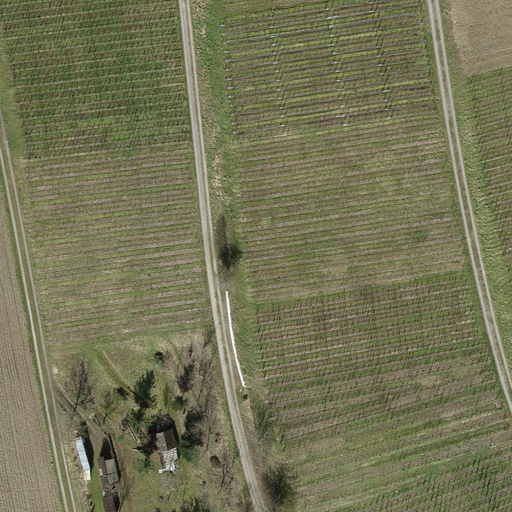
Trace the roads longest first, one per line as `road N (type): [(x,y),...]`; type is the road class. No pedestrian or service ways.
road 1 (track): [(264,511),(219,315),(185,0)]
road 2 (track): [(511,389),(458,169),(434,0)]
road 3 (track): [(73,511),(0,140)]
